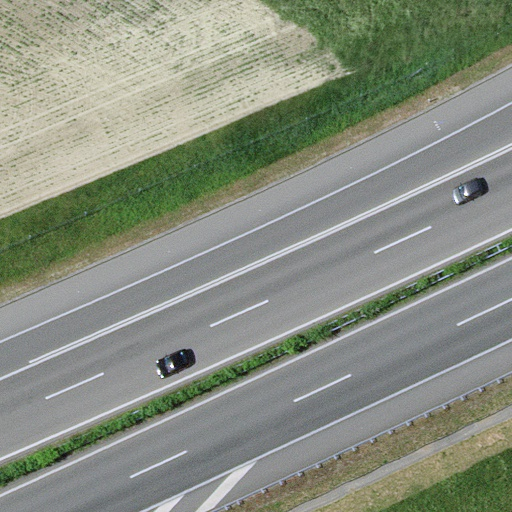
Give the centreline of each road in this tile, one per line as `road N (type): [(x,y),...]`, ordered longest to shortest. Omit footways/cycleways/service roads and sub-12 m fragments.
road 1 (motorway): [(511,129),(46,398)]
road 2 (motorway): [(511,188),(46,398)]
road 3 (motorway): [(52,511),(511,299)]
